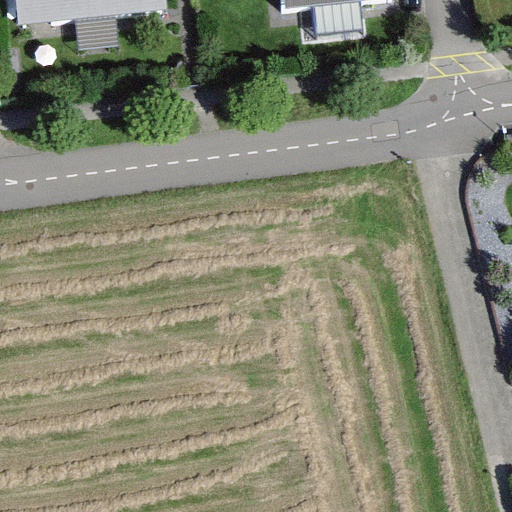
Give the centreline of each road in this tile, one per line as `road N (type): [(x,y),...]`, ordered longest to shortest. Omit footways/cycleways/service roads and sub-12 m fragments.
road 1 (residential): [(0,191),(458,141)]
road 2 (residential): [(443,0),(458,141)]
